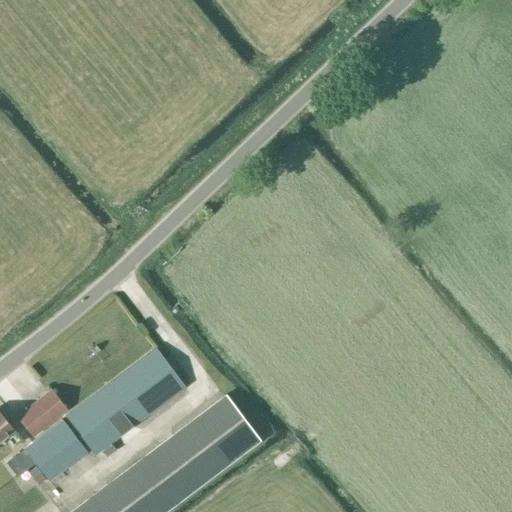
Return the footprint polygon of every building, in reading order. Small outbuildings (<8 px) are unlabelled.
[(155,349),(65,418),(94,455),(183,386),(155,349)] [(67,409),(51,388),(15,416),(31,437),(67,409)] [(163,511),(259,440),(225,395),(70,511),(163,511)] [(0,441),(13,430),(0,414),(0,441)] [(47,481),(86,452),(61,419),(22,448),(47,481)]
